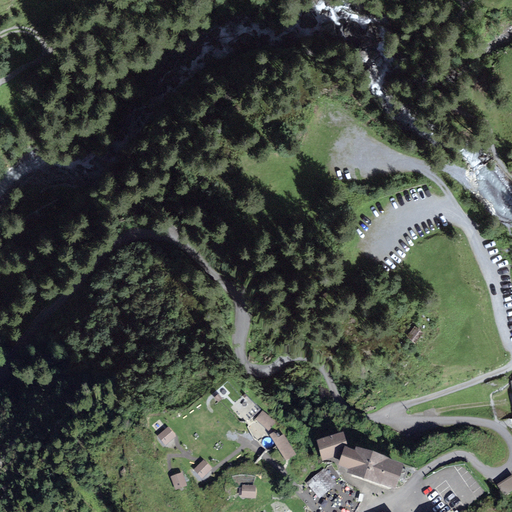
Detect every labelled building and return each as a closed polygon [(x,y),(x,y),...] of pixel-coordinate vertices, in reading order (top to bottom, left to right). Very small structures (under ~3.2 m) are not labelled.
[(51,190),(20,206),(30,224),(60,207),(51,190)] [(406,331),(415,338),(423,327),(414,320),(406,331)] [(257,419),(269,430),(273,424),(262,414),(257,419)] [(167,428),(158,436),(166,445),(175,437),(167,428)] [(274,441),(286,459),(294,454),(282,436),(274,441)] [(320,445),(324,457),(344,450),(341,439),(320,445)] [(359,454),(358,457),(347,453),(342,465),(354,469),(353,472),(393,486),(396,476),(404,479),(407,471),(359,454)] [(205,460),(195,470),(202,478),(212,468),(205,460)] [(182,473),(171,477),(176,489),(187,485),(182,473)] [(323,474),(311,484),(319,493),(331,483),(323,474)] [(511,489),(511,477),(499,486),(504,495),(511,489)] [(257,485),(244,485),(244,497),(258,497),(257,485)]
